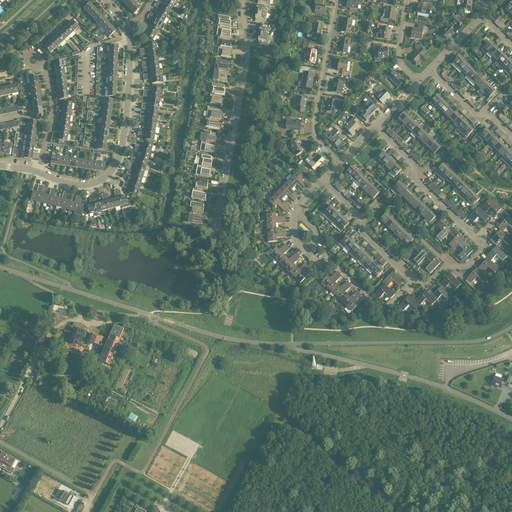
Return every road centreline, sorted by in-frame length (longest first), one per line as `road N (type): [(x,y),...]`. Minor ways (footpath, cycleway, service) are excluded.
road 1 (unclassified): [(511,420),(411,377),(220,337),(0,267)]
road 2 (residential): [(226,233),(217,228),(247,55),(241,0)]
road 3 (residential): [(40,172),(81,185),(101,180),(118,159),(130,78),(125,24)]
road 4 (residential): [(341,163),(316,133),(337,0)]
road 5 (residential): [(476,239),(376,126)]
road 6 (track): [(80,311),(46,338),(0,426)]
road 7 (residential): [(416,276),(365,236),(358,212),(325,181)]
road 8 (residential): [(0,441),(93,494),(83,511)]
